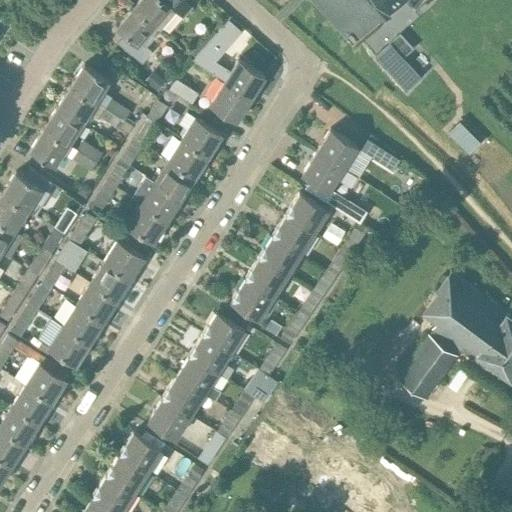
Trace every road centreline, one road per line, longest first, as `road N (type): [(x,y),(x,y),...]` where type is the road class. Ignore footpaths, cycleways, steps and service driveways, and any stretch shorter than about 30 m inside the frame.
road 1 (residential): [(24,511),(311,63),(240,0)]
road 2 (residential): [(0,128),(50,46),(90,0)]
